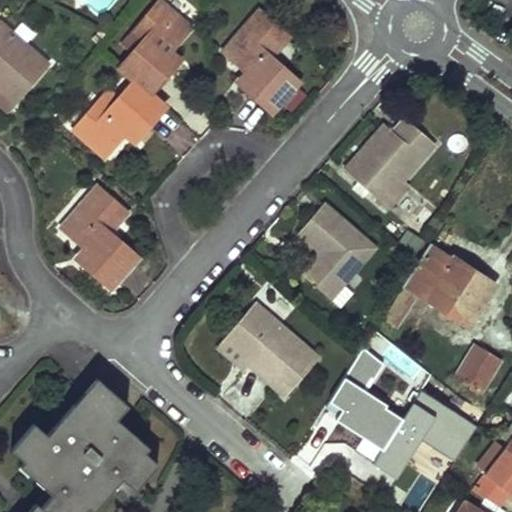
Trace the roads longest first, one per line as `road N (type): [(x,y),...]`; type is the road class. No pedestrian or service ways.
road 1 (residential): [(396,48),(123,353)]
road 2 (residential): [(123,353),(275,477),(282,491),(277,511)]
road 3 (residential): [(0,167),(12,184),(21,255),(65,305)]
